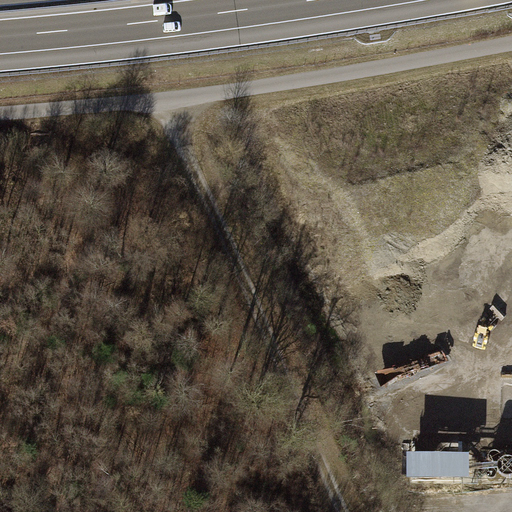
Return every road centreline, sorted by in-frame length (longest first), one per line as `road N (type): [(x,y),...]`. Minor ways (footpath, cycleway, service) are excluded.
road 1 (track): [(400,511),(233,142),(511,85)]
road 2 (track): [(511,47),(168,100),(0,115)]
road 3 (track): [(341,511),(168,100)]
road 4 (track): [(511,462),(476,463),(433,450),(396,407),(375,357),(383,307),(414,300),(511,348)]
road 5 (motorway): [(0,36),(316,0)]
